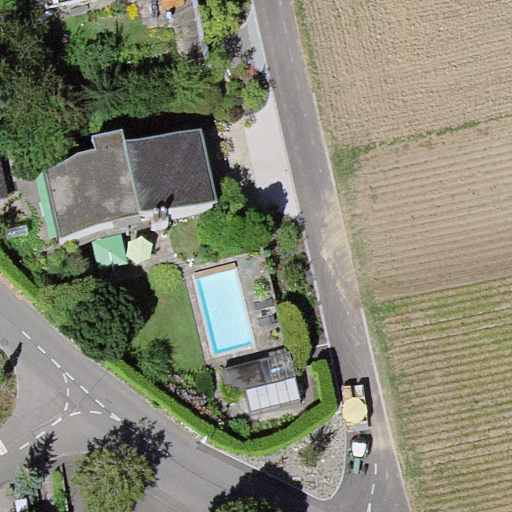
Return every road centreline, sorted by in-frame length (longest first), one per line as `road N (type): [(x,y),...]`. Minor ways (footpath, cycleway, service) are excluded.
road 1 (residential): [(343,511),(363,442),(269,0)]
road 2 (residential): [(77,384),(233,496),(275,511)]
